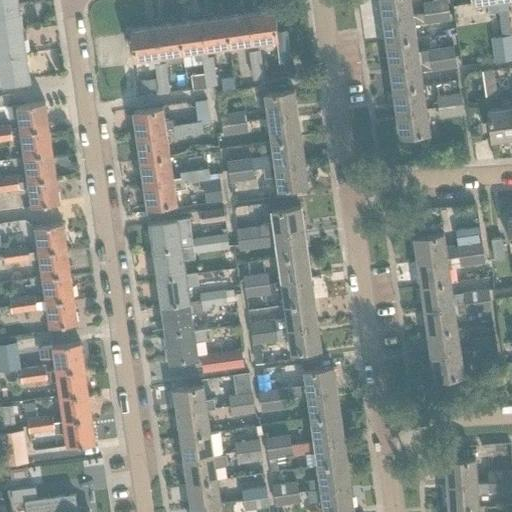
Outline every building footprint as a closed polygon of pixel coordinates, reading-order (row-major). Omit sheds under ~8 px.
[(414,14),(413,13),(411,0),(380,0),(383,19),(414,14)] [(447,0),(437,0),(422,2),(423,12),(424,13),(449,9),(447,0)] [(471,0),(472,4),(488,1),(489,14),(499,12),(496,0),(471,0)] [(507,0),(496,0),(499,12),(509,11),(507,0)] [(0,30),(22,27),(18,2),(0,4),(0,30)] [(450,20),(449,9),(424,13),(423,12),(413,13),(414,14),(383,19),(386,42),(417,38),(415,24),(450,20)] [(287,30),(276,31),(273,10),(249,13),(253,43),(277,39),(279,64),(291,62),(287,30)] [(249,13),(225,16),(229,46),(253,43),(249,13)] [(229,46),(225,16),(202,20),(206,49),(207,49),(229,46)] [(206,86),(216,85),(213,56),(208,57),(207,49),(206,49),(202,20),(178,23),(183,53),(193,51),(195,62),(203,61),(204,71),(190,74),(192,88),(206,86)] [(170,62),(169,55),(183,53),(178,23),(155,26),(164,92),(169,92),(166,63),(170,62)] [(131,30),(135,59),(148,58),(149,67),(154,66),(158,93),(164,92),(155,26),(131,30)] [(0,56),(25,53),(22,27),(0,30),(0,56)] [(511,59),(511,35),(502,36),(505,60),(511,59)] [(505,60),(502,36),(492,37),(495,61),(505,60)] [(417,38),(386,42),(390,66),(420,61),(419,50),(417,38)] [(454,45),(428,49),(430,59),(430,60),(456,56),(454,45)] [(249,51),(253,79),(263,79),(260,50),(249,51)] [(0,73),(1,83),(29,79),(25,53),(0,56),(0,73)] [(457,66),(456,56),(430,60),(430,59),(420,61),(390,66),(393,89),(423,85),(422,71),(457,66)] [(482,70),(485,95),(496,94),(492,69),(482,70)] [(396,112),(427,108),(423,85),(393,89),(396,112)] [(294,90),(264,94),(268,118),(298,114),(294,90)] [(461,93),(436,96),(437,107),(462,103),(461,93)] [(210,124),(207,99),(194,101),(198,122),(174,125),(172,117),(164,118),(162,107),(133,112),(137,135),(166,131),(166,130),(174,129),(175,136),(203,131),(202,125),(210,124)] [(45,101),(16,106),(7,108),(9,118),(18,117),(20,131),(48,127),(45,101)] [(464,114),(462,103),(437,107),(439,117),(464,114)] [(511,107),(511,106),(488,110),(492,140),(511,136),(511,107)] [(400,136),(430,132),(427,108),(396,112),(400,136)] [(220,114),(221,124),(247,121),(245,111),(220,114)] [(269,129),(271,141),(301,137),(298,114),(268,118),(259,119),(260,130),(269,129)] [(247,121),(221,124),(223,134),(248,130),(247,121)] [(48,127),(20,131),(23,155),(52,151),(48,127)] [(166,131),(137,135),(140,159),(169,155),(166,131)] [(11,132),(0,133),(0,141),(12,139),(11,132)] [(304,161),(301,137),(271,141),(273,154),(227,161),(228,171),(253,168),(263,166),(304,161)] [(52,151),(23,155),(27,180),(56,176),(52,151)] [(140,159),(144,183),(173,178),(173,177),(169,155),(140,159)] [(276,175),(278,189),(308,185),(304,161),(263,166),(264,177),(276,175)] [(176,202),(174,189),(186,187),(186,182),(203,180),(210,179),(209,174),(209,168),(180,172),(180,176),(173,177),(173,178),(144,183),(147,207),(176,202)] [(253,168),(228,171),(229,182),(254,178),(253,168)] [(210,179),(203,180),(206,202),(223,200),(220,178),(219,178),(218,173),(209,174),(210,179)] [(18,182),(17,175),(0,177),(0,191),(28,187),(31,205),(59,201),(56,176),(27,180),(18,182)] [(301,206),(279,209),(271,210),(275,234),(304,230),(301,206)] [(225,220),(223,207),(197,210),(199,223),(225,220)] [(153,249),(181,245),(177,219),(149,223),(153,249)] [(62,222),(35,226),(38,251),(66,247),(62,222)] [(262,236),(261,225),(237,229),(238,239),(262,236)] [(479,240),(477,225),(456,228),(458,243),(479,240)] [(278,258),(307,254),(304,230),(275,234),(278,258)] [(228,247),(226,233),(204,236),(206,249),(228,247)] [(482,242),(446,246),(444,233),(414,237),(417,261),(483,252),(482,242)] [(192,237),(193,243),(194,251),(206,249),(204,236),(192,237)] [(262,236),(238,239),(240,249),(264,246),(262,236)] [(491,240),(493,260),(504,259),(502,238),(491,240)] [(195,255),(194,251),(193,243),(181,245),(153,249),(157,278),(185,274),(183,257),(195,255)] [(28,245),(2,249),(4,264),(30,260),(31,262),(39,259),(42,276),(70,272),(66,247),(38,251),(29,252),(28,245)] [(460,266),(485,262),(483,252),(417,261),(421,285),(451,281),(449,267),(460,266)] [(281,281),(311,277),(307,254),(278,258),(281,281)] [(70,272),(42,276),(45,300),(46,301),(74,297),(70,272)] [(245,286),(270,282),(268,272),(244,275),(245,286)] [(197,273),(185,274),(157,278),(161,305),(189,301),(187,286),(199,285),(197,273)] [(314,300),(311,277),(281,281),(270,282),(245,286),(246,297),(283,291),(285,305),(314,300)] [(463,292),(463,293),(452,294),(451,281),(421,285),(424,308),(490,299),(489,289),(463,292)] [(224,290),(213,291),(215,305),(226,303),(224,290)] [(200,293),(201,299),(189,301),(161,305),(166,334),(193,330),(191,314),(203,312),(202,307),(215,305),(213,291),(200,293)] [(11,313),(47,308),(49,326),(77,322),(74,297),(46,301),(45,300),(35,302),(34,296),(9,299),(11,313)] [(466,312),(467,313),(491,310),(490,299),(424,308),(427,332),(457,328),(455,313),(466,312)] [(275,321),(275,319),(250,322),(251,333),(317,324),(314,300),(285,305),(287,319),(275,321)] [(291,352),(321,348),(317,324),(251,333),(252,343),(277,339),(289,337),(291,352)] [(195,339),(209,337),(208,328),(193,330),(166,334),(169,360),(197,356),(195,339)] [(457,328),(427,332),(431,355),(460,351),(457,328)] [(495,336),(470,340),(471,350),(496,346),(495,336)] [(80,341),(52,346),(56,371),(84,367),(80,341)] [(473,360),(494,357),(498,357),(496,346),(471,350),(473,360)] [(201,364),(242,358),(241,349),(200,355),(201,364)] [(434,379),(464,375),(460,351),(431,355),(434,379)] [(30,367),(30,368),(32,368),(34,381),(47,380),(46,372),(45,365),(30,367)] [(302,370),(304,384),(283,387),(259,391),(261,401),(284,396),(306,393),(306,395),(337,390),(333,366),(302,370)] [(46,372),(47,380),(57,378),(59,396),(88,392),(84,367),(56,371),(46,372)] [(32,368),(30,368),(20,369),(22,383),(34,381),(32,368)] [(249,372),(233,374),(236,394),(252,392),(249,372)] [(207,409),(203,386),(174,390),(177,414),(207,409)] [(309,418),(340,413),(337,390),(306,395),(309,418)] [(91,416),(88,392),(59,396),(63,420),(63,421),(91,416)] [(230,405),(253,402),(252,392),(236,394),(228,395),(230,405)] [(261,401),(262,411),(286,407),(284,396),(261,401)] [(31,400),(24,401),(26,411),(33,410),(31,400)] [(231,415),(255,412),(253,402),(230,405),(231,415)] [(2,407),(4,424),(15,424),(13,406),(2,407)] [(177,414),(181,437),(210,433),(210,432),(207,409),(177,414)] [(343,437),(340,413),(309,418),(313,440),(343,437)] [(53,421),(53,415),(40,417),(42,431),(53,430),(52,421),(53,421)] [(65,432),(67,446),(95,442),(91,416),(63,421),(65,432)] [(27,418),(29,433),(42,431),(40,417),(27,418)] [(53,421),(52,421),(53,430),(54,434),(56,433),(65,432),(63,421),(63,420),(53,421)] [(23,429),(0,432),(4,464),(27,461),(23,429)] [(222,453),(219,430),(210,432),(210,433),(181,437),(184,460),(213,456),(213,455),(222,453)] [(290,434),(266,438),(267,446),(291,443),(290,434)] [(293,454),(314,451),(316,465),(347,460),(343,437),(313,440),(291,443),(267,446),(269,458),(293,454)] [(260,449),(259,439),(235,442),(236,452),(260,449)] [(236,452),(238,462),(262,459),(260,449),(236,452)] [(217,480),(213,456),(184,460),(188,484),(217,480)] [(476,482),(475,458),(445,460),(447,484),(476,482)] [(350,484),(347,460),(316,465),(320,488),(350,484)] [(511,480),(511,470),(488,471),(489,481),(511,480)] [(89,511),(90,511),(88,511),(76,511),(74,496),(37,501),(35,487),(31,487),(28,472),(19,473),(21,489),(12,490),(13,502),(27,501),(28,511),(89,511)] [(220,503),(217,480),(188,484),(191,507),(220,503)] [(511,480),(489,481),(476,482),(447,484),(448,508),(478,506),(477,493),(511,490),(511,480)] [(273,485),(274,495),(298,491),(296,481),(273,485)] [(322,499),(323,511),(326,511),(353,508),(350,484),(320,488),(308,489),(309,501),(322,499)] [(266,486),(242,489),(243,499),(267,496),(266,486)] [(276,505),(299,501),(298,491),(274,495),(276,505)] [(243,499),(245,509),(268,506),(267,496),(243,499)] [(220,503),(191,507),(191,511),(223,511),(233,511),(232,501),(220,503)]
